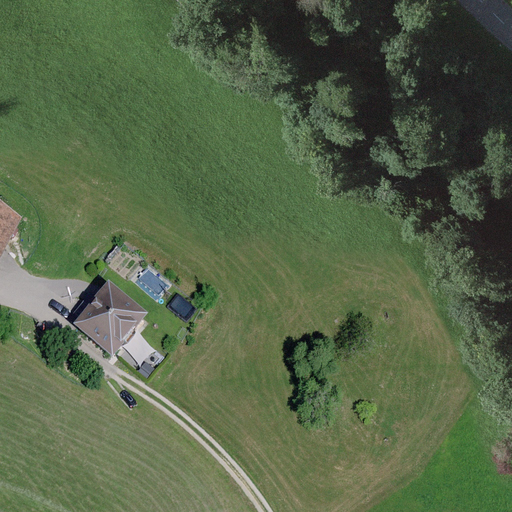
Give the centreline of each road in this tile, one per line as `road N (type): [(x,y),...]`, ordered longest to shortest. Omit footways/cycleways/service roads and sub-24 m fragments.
road 1 (track): [(118,377),(156,397),(212,446),(266,511)]
road 2 (unclassified): [(0,300),(55,325),(118,377)]
